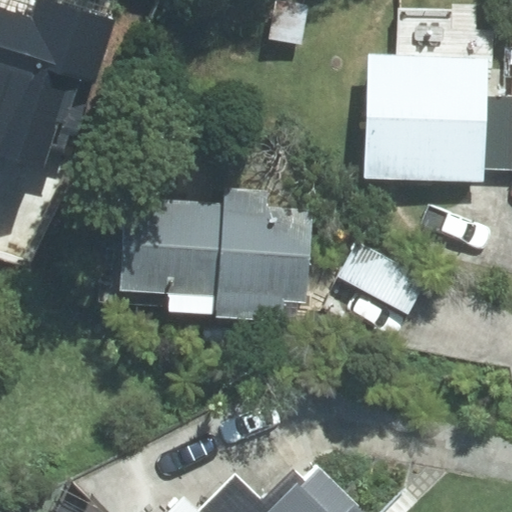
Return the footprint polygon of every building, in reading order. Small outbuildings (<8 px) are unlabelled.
[(77,0),(18,0),(16,6),(0,55),(0,169),(38,183),(77,61),(95,66),(112,11),(77,0)] [(315,0),(281,0),(275,29),(307,36),(315,0)] [(0,55),(16,6),(0,1),(0,55)] [(499,47),(379,42),(373,167),(493,172),(494,161),(511,161),(511,85),(497,85),(499,47)] [(233,198),(139,187),(128,272),(226,284),(223,304),(292,313),(294,293),(311,295),(322,205),(277,200),(279,185),(236,179),(233,198)] [(366,286),(410,312),(433,272),(364,232),(322,304),(347,318),(366,286)] [(198,479),(164,511),(386,511),(324,449),(313,460),(307,454),(274,487),(247,460),(213,494),(198,479)] [(98,511),(71,473),(36,498),(46,511),(98,511)]
